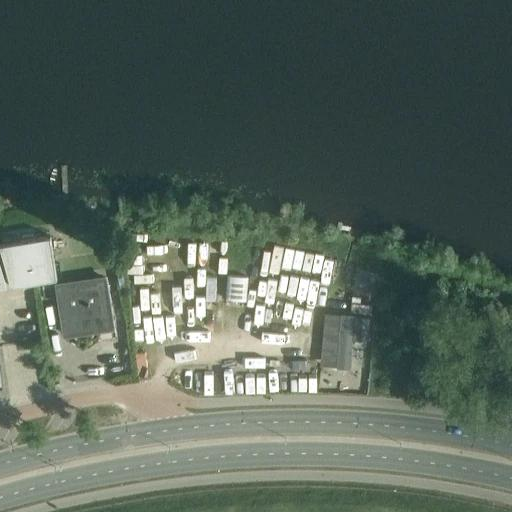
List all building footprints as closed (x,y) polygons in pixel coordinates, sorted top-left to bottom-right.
[(49,235),(41,237),(3,243),(0,243),(0,248),(11,286),(57,278),(49,235)] [(228,275),(227,299),(246,300),(248,276),(228,275)] [(57,285),(60,304),(65,334),(112,327),(104,277),(57,285)] [(172,312),(170,286),(140,288),(141,314),(172,312)] [(213,299),(214,319),(224,319),(223,299),(213,299)] [(339,313),(335,367),(351,368),(353,339),(368,340),(370,317),(355,316),(355,314),(339,313)]
